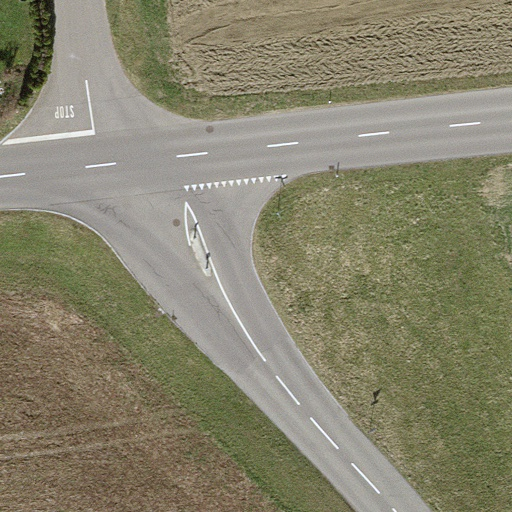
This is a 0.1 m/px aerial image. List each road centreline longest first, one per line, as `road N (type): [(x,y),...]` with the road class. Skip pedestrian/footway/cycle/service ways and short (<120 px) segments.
road 1 (unclassified): [(396,511),(273,368),(212,281),(187,227),(178,159)]
road 2 (tertiary): [(511,124),(178,159)]
road 3 (residential): [(75,0),(96,169)]
